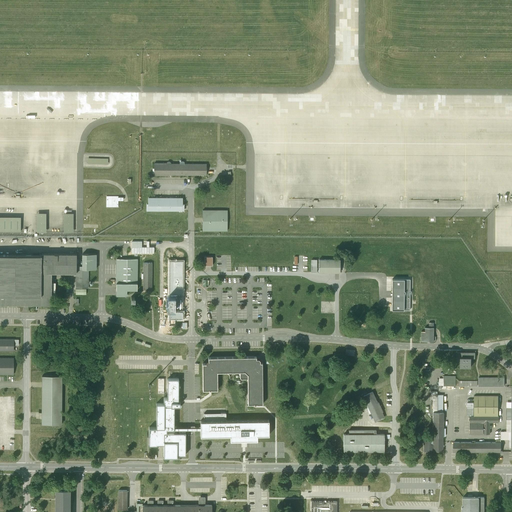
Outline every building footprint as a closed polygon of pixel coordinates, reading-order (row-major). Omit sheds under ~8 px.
[(165,163),(153,163),(152,176),(207,176),(207,167),(207,164),(184,164),(183,162),(180,162),(179,163),(179,164),(171,164),(169,162),(167,162),(165,163)] [(118,196),(106,196),(106,207),(118,207),(118,200),(118,197),(118,196)] [(153,198),(146,198),(146,204),(144,204),(144,212),(183,212),(183,210),(183,198),(153,198)] [(228,210),(202,210),(202,218),(202,223),(202,231),(227,231),(228,210)] [(46,213),(36,213),(36,232),(46,232),(46,213)] [(73,214),(64,214),(64,232),(73,232),(73,214)] [(20,217),(0,217),(0,231),(20,231),(20,217)] [(0,304),(39,304),(51,304),(51,298),(51,282),(51,280),(51,273),(55,273),(76,273),(76,266),(76,254),(40,253),(40,255),(0,254),(0,304)] [(89,254),(82,254),(82,266),(82,269),(88,269),(96,269),(96,254),(89,254)] [(137,259),(116,259),(116,261),(116,295),(127,296),(127,290),(128,290),(137,290),(137,259)] [(340,259),(311,260),(311,272),(340,273),(340,259)] [(182,261),(169,261),(169,294),(182,294),(182,261)] [(152,263),(143,263),(143,290),(152,290),(152,263)] [(76,273),(76,288),(88,288),(88,269),(82,269),(82,266),(76,266),(76,273)] [(410,279),(392,279),(392,310),(410,310),(410,279)] [(182,294),(169,294),(169,318),(182,318),(182,294)] [(424,331),(420,331),(420,341),(433,341),(433,322),(428,322),(428,327),(424,327),(424,331)] [(0,374),(13,374),(14,358),(0,357),(0,350),(14,351),(14,339),(0,338),(0,374)] [(475,353),(457,352),(457,357),(460,357),(460,367),(471,367),(472,358),(475,358),(475,353)] [(203,363),(203,390),(210,390),(217,389),(217,372),(234,371),(240,371),(244,371),(248,374),(248,379),(248,404),(257,404),(263,404),(262,363),(260,363),(260,360),(259,360),(258,359),(256,359),(256,357),(208,357),(208,361),(207,361),(206,362),(206,363),(203,363)] [(62,376),(42,376),(42,382),(42,418),(42,425),(62,425),(62,376)] [(178,378),(167,378),(167,398),(164,398),(164,403),(157,403),(156,403),(156,427),(149,427),(149,431),(149,444),(164,444),(163,456),(177,456),(177,454),(185,454),(185,432),(166,432),(166,429),(174,429),(174,427),(174,407),(178,407),(180,405),(180,403),(180,401),(178,401),(178,378)] [(504,378),(478,378),(478,380),(478,385),(504,386),(504,378)] [(384,417),(372,392),(363,396),(375,422),(376,421),(384,417)] [(442,453),(444,395),(433,395),(432,452),(442,453)] [(499,397),(474,397),(474,414),(499,414),(499,397)] [(200,427),(200,429),(200,436),(230,435),(230,437),(230,440),(241,440),(244,440),(247,440),(257,440),(257,436),(257,435),(269,435),(268,420),(226,421),(226,413),(204,414),(204,421),(200,421),(200,427)] [(484,426),(469,425),(469,434),(483,435),(484,426)] [(344,434),(343,434),(343,451),(384,451),(384,434),(376,434),(348,434),(344,434)] [(502,444),(451,443),(451,452),(455,452),(498,452),(502,453),(502,444)] [(62,489),(55,489),(55,499),(55,500),(54,511),(70,511),(70,489),(69,489),(62,489)] [(484,511),(484,497),(463,497),(462,511),(484,511)] [(336,511),(336,501),(311,501),(310,511),(336,511)] [(138,511),(139,505),(142,505),(142,504),(142,503),(136,503),(136,511),(134,511),(138,511)]
